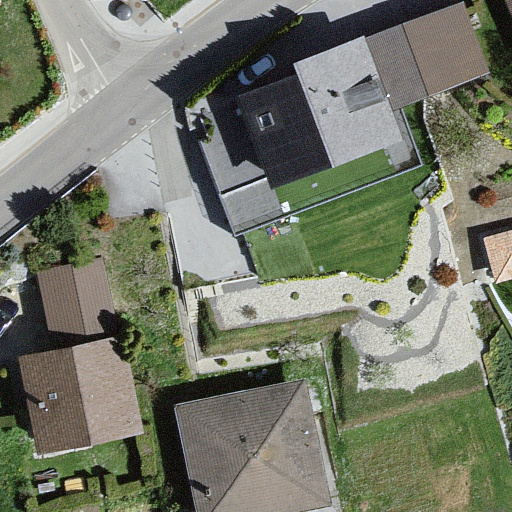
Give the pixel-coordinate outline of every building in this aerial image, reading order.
[(511,0),(492,0),(511,45),(511,0)] [(457,6),(224,99),(265,200),(401,146),(390,118),(486,79),(457,6)] [(511,233),(472,247),(488,294),(511,285),(511,233)] [(43,355),(11,362),(35,466),(145,440),(104,261),(25,279),(43,355)] [(302,384),(170,415),(192,511),(301,511),(330,505),(302,384)]
